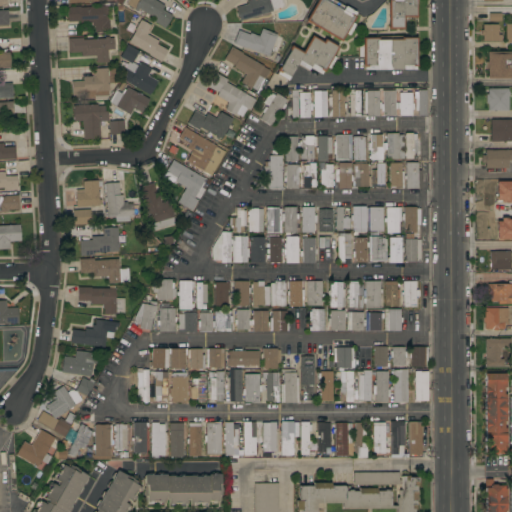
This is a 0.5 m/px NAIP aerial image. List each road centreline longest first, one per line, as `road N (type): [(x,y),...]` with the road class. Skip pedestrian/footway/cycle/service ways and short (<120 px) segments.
road 1 (residential): [(37,0),(48,270),(37,367),(12,408)]
road 2 (tertiary): [(451,0),(453,274)]
road 3 (residential): [(43,159),(143,150),(188,70),(204,19)]
